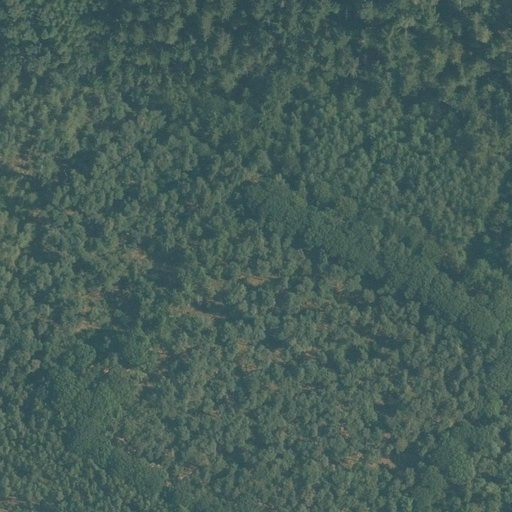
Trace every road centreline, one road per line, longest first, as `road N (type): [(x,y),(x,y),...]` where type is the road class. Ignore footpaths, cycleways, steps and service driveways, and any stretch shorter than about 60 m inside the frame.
road 1 (track): [(448,285),(0,33)]
road 2 (track): [(0,313),(97,91),(88,70),(117,0)]
road 3 (track): [(178,511),(0,414)]
road 4 (track): [(511,159),(448,285)]
